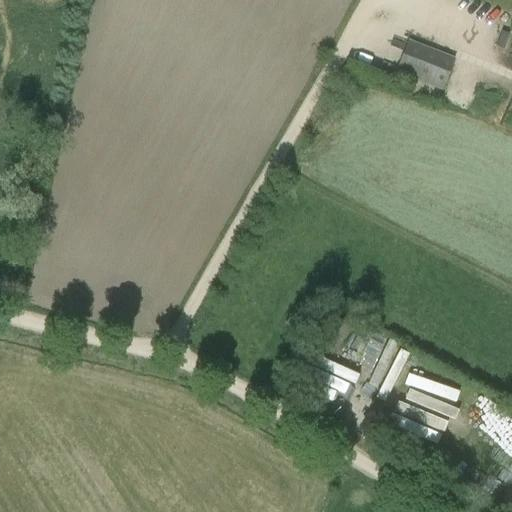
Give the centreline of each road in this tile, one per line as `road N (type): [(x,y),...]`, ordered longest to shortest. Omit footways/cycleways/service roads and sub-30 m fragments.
road 1 (track): [(0,316),(164,357),(243,393),(440,511)]
road 2 (track): [(164,357),(368,0)]
